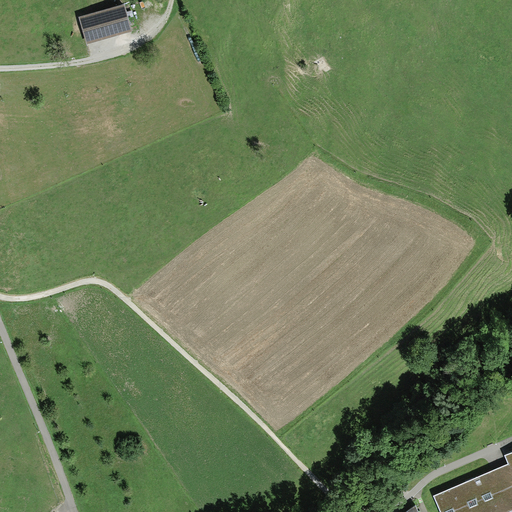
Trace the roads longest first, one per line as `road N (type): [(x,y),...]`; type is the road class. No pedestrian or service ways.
road 1 (track): [(0,296),(85,281),(118,292),(345,510)]
road 2 (residential): [(0,327),(71,511)]
road 3 (track): [(0,67),(77,62),(146,38),(170,0)]
